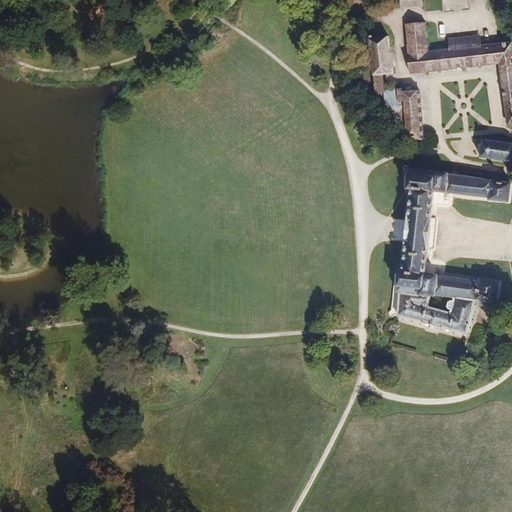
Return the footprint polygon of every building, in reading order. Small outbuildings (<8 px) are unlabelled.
[(511,49),(511,45),(489,46),(447,50),(426,52),(423,25),(404,26),(408,75),(495,66),(506,125),(511,124),(511,49)] [(447,50),(489,46),(488,36),(446,41),(447,50)] [(377,95),(385,93),(385,76),(394,74),(395,61),(391,54),(390,38),(371,39),(373,54),(370,58),(371,64),(375,70),(377,95)] [(403,90),(385,93),(386,120),(407,120),(414,143),(426,142),(422,92),(404,94),(403,90)] [(511,145),(487,143),(484,160),(511,163),(511,145)] [(497,304),(501,303),(504,283),(440,275),(440,264),(429,262),(430,250),(433,250),(437,223),(436,218),(437,206),(440,197),(451,199),(447,196),(507,204),(510,178),(415,164),(412,159),(408,157),(405,159),(403,163),(405,167),(402,193),(408,194),(405,220),(395,219),(391,243),(402,245),(398,278),(396,275),(391,307),(389,311),(389,315),(393,319),(396,319),(399,317),(400,320),(470,338),(478,308),(479,305),(481,303),(482,303),(497,304)]
